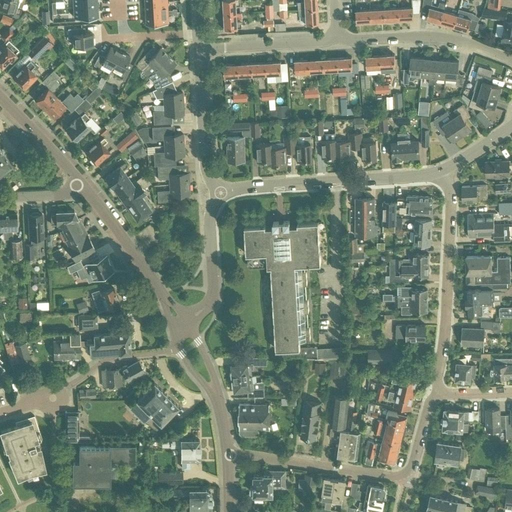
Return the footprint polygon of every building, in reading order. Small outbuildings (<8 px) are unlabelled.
[(21,9),(23,2),(16,0),(0,0),(0,7),(10,10),(10,11),(14,13),(20,14),(21,9)] [(221,0),(223,14),(235,13),(235,5),(240,5),(239,0),(221,0)] [(316,9),(315,0),(303,0),(304,1),(297,2),(298,10),(304,9),(316,9)] [(423,0),(422,11),(428,12),(426,19),(440,23),(443,11),(445,3),(440,2),(438,6),(431,4),(432,0),(423,0)] [(146,14),(167,12),(167,10),(166,2),(145,3),(146,14)] [(96,17),(95,6),(74,7),(75,18),(96,17)] [(412,7),(398,8),(399,21),(413,20),(412,7)] [(398,8),(384,9),(385,21),(399,21),(398,8)] [(316,9),(304,9),(305,23),(311,23),(311,24),(316,24),(316,23),(317,23),(316,9)] [(384,9),(370,10),(370,22),(385,21),(384,9)] [(484,9),(481,17),(506,20),(507,11),(484,9)] [(356,10),(355,10),(356,23),(370,22),(370,10),(356,10)] [(443,11),(440,23),(453,27),(456,15),(443,11)] [(167,12),(146,14),(147,25),(167,24),(167,14),(167,12)] [(236,20),(235,13),(223,14),(224,28),(236,27),(241,27),(240,20),(236,20)] [(0,19),(0,21),(10,25),(13,18),(3,14),(0,19)] [(456,15),(453,27),(467,31),(470,19),(456,15)] [(501,42),(511,44),(511,22),(505,21),(501,42)] [(0,36),(5,41),(0,45),(0,67),(1,66),(2,67),(8,60),(10,62),(16,56),(14,54),(18,49),(7,39),(14,33),(8,28),(0,36)] [(93,45),(92,33),(82,34),(81,28),(68,29),(68,39),(73,39),(73,46),(93,45)] [(51,44),(44,37),(28,53),(35,60),(45,50),(51,44)] [(102,64),(111,69),(120,51),(110,46),(105,57),(99,54),(94,65),(99,68),(102,64)] [(154,69),(168,55),(160,47),(150,57),(146,53),(138,61),(136,65),(144,73),(151,66),(154,69)] [(120,51),(111,69),(117,72),(114,76),(124,81),(130,70),(124,67),(130,56),(120,51)] [(380,55),(381,68),(389,67),(389,73),(395,72),(394,54),(380,55)] [(153,83),(156,89),(161,86),(172,81),(167,71),(176,63),(168,55),(154,69),(147,76),(153,82),(153,83)] [(367,69),(381,68),(380,55),(366,56),(367,69)] [(352,57),(337,58),(338,70),(352,69),(352,63),(352,57)] [(421,75),(423,58),(411,57),(410,69),(404,69),(403,77),(404,83),(409,84),(409,80),(413,80),(415,78),(416,74),(421,75)] [(323,58),(309,59),(309,72),(324,71),(323,58)] [(337,58),(323,58),(324,71),(338,70),(337,58)] [(435,59),(423,58),(421,75),(429,76),(429,84),(433,84),(435,59)] [(309,59),(294,60),(295,73),(309,72),(309,59)] [(447,60),(435,59),(433,84),(436,84),(437,76),(445,77),(447,60)] [(447,60),(445,77),(457,78),(456,86),(462,86),(464,74),(458,74),(459,61),(447,60)] [(30,71),(31,70),(35,70),(38,67),(35,63),(32,63),(30,61),(22,69),(21,68),(16,73),(17,74),(13,78),(19,84),(19,86),(21,88),(23,87),(24,88),(36,77),(30,71)] [(281,61),(266,62),(267,74),(275,74),(276,82),(282,81),(281,73),(281,61)] [(266,62),(252,63),(253,75),(267,74),(266,62)] [(238,63),(223,64),(224,77),(238,76),(238,63)] [(252,63),(238,63),(238,76),(253,75),(252,63)] [(35,100),(44,109),(56,97),(50,91),(59,83),(56,80),(60,76),(58,74),(54,70),(42,82),(48,87),(35,100)] [(480,92),(498,98),(501,87),(488,83),(491,76),(477,72),(475,80),(483,82),(480,92)] [(369,87),(368,75),(361,75),(362,88),(369,87)] [(177,93),(172,81),(161,86),(156,89),(152,91),(156,99),(163,98),(164,104),(183,103),(182,92),(177,93)] [(105,82),(102,89),(108,92),(111,85),(105,82)] [(102,91),(100,89),(97,86),(85,98),(90,103),(99,94),(102,91)] [(480,92),(474,90),(471,101),(471,100),(469,107),(480,110),(482,104),(495,108),(498,98),(480,92)] [(393,93),(394,107),(402,107),(401,93),(393,93)] [(56,97),(44,109),(54,118),(74,98),(70,95),(62,103),(56,97)] [(121,106),(126,111),(131,106),(126,101),(121,106)] [(183,103),(164,104),(164,110),(153,111),(153,124),(172,123),(172,115),(184,114),(183,103)] [(451,119),(462,135),(471,129),(464,118),(469,114),(462,104),(453,110),(457,115),(451,119)] [(275,106),(275,107),(276,117),(288,117),(287,105),(275,106)] [(375,115),(375,106),(365,106),(365,115),(375,115)] [(451,119),(446,111),(432,120),(440,133),(446,130),(453,141),(462,135),(451,119)] [(491,124),(480,111),(475,116),(485,129),(491,124)] [(89,129),(94,134),(100,128),(91,118),(90,118),(85,112),(76,120),(75,120),(69,125),(70,126),(65,130),(71,136),(70,138),(74,142),(89,129)] [(128,116),(134,126),(140,122),(134,112),(128,116)] [(384,117),(379,117),(380,130),(388,130),(387,117),(384,117)] [(355,118),(356,127),(365,126),(364,118),(355,118)] [(324,133),(323,119),(315,120),(315,134),(324,133)] [(260,121),(251,122),(251,136),(260,136),(260,121)] [(250,122),(228,122),(228,131),(250,130),(250,122)] [(98,131),(102,135),(108,130),(104,126),(98,131)] [(164,140),(164,146),(183,145),(183,134),(171,134),(170,126),(152,127),(152,140),(164,140)] [(421,127),(422,145),(430,145),(429,127),(421,127)] [(124,138),(130,144),(138,136),(132,130),(124,138)] [(356,148),(355,132),(349,133),(349,140),(336,141),(337,157),(336,157),(336,159),(352,158),(351,148),(356,148)] [(355,132),(356,148),(362,148),(362,160),(377,159),(376,140),(363,141),(362,132),(355,132)] [(404,133),(406,156),(419,155),(418,140),(410,140),(409,132),(404,133)] [(406,156),(404,133),(398,133),(398,141),(389,142),(390,150),(392,150),(393,159),(401,158),(401,157),(406,156)] [(290,137),(291,152),(297,152),(297,162),(313,161),(311,135),(305,136),(305,143),(298,144),(297,136),(290,137)] [(227,137),(228,160),(245,160),(244,136),(227,137)] [(272,161),(272,166),(287,165),(286,153),(291,152),(290,137),(284,137),(285,147),(272,147),(271,147),(272,161)] [(336,141),(336,139),(321,140),(322,158),(336,157),(337,157),(336,141)] [(127,148),(136,160),(146,153),(137,141),(127,148)] [(103,146),(99,142),(96,145),(94,144),(89,148),(90,150),(87,153),(91,158),(90,160),(93,163),(95,163),(96,164),(109,153),(103,146)] [(258,162),(272,161),(271,147),(272,147),(272,143),(256,144),(258,162)] [(173,165),(172,156),(184,156),(183,145),(164,146),(164,152),(153,152),(154,166),(157,166),(173,165)] [(0,171),(12,162),(0,146),(0,171)] [(509,176),(509,160),(486,161),(486,177),(509,176)] [(112,187),(113,187),(126,177),(122,171),(127,167),(124,163),(119,167),(105,177),(107,180),(107,182),(109,186),(111,186),(112,187)] [(157,166),(158,179),(169,179),(169,185),(189,183),(188,173),(176,173),(176,165),(173,165),(157,166)] [(141,179),(142,181),(146,186),(149,183),(147,174),(141,179)] [(139,184),(137,182),(135,180),(131,183),(126,177),(113,187),(114,188),(113,190),(116,194),(118,194),(120,197),(134,187),(139,184)] [(189,183),(169,185),(170,190),(157,191),(157,202),(178,201),(177,195),(189,194),(189,183)] [(496,184),(496,193),(511,192),(510,183),(496,184)] [(139,184),(134,187),(120,197),(121,199),(121,201),(124,205),(126,205),(136,219),(150,209),(140,195),(144,192),(139,184)] [(462,186),(463,202),(477,201),(477,200),(488,199),(487,185),(477,185),(462,186)] [(397,199),(397,201),(396,214),(404,214),(404,212),(406,212),(419,213),(420,205),(420,196),(407,196),(407,200),(397,199)] [(420,205),(419,213),(432,213),(433,199),(431,196),(431,197),(420,196),(420,205)] [(355,198),(356,235),(377,235),(377,224),(375,224),(374,198),(355,198)] [(383,201),(383,230),(396,231),(396,219),(396,214),(397,201),(383,201)] [(499,214),(511,213),(511,201),(499,202),(499,214)] [(58,224),(60,227),(78,217),(74,210),(57,211),(57,213),(51,213),(51,223),(57,223),(57,224),(58,224)] [(13,238),(13,230),(17,229),(17,213),(0,213),(0,230),(4,230),(4,238),(13,238)] [(32,245),(38,245),(38,238),(43,238),(42,215),(40,215),(38,213),(34,213),(32,216),(30,216),(31,239),(32,239),(32,245)] [(468,214),(469,226),(494,224),(493,213),(468,214)] [(60,227),(68,243),(88,234),(79,217),(78,217),(60,227)] [(416,218),(415,232),(431,232),(431,227),(432,226),(433,223),(431,221),(431,219),(416,218)] [(245,233),(246,249),(249,249),(250,255),(251,255),(251,259),(249,259),(248,260),(247,262),(247,265),(247,267),(250,268),(252,268),(274,267),(275,272),(271,272),(272,289),(276,288),(276,300),(273,300),(274,316),(277,316),(278,327),(274,327),(275,344),(279,343),(279,349),(278,349),(278,357),(300,355),(317,356),(317,347),(300,347),(300,340),(310,339),(310,327),(306,328),(305,312),(309,312),(308,300),(304,300),(303,284),(307,284),(306,272),(302,272),(302,265),(321,264),(320,255),(317,255),(316,244),(320,244),(319,228),(315,228),(315,222),(297,223),(297,225),(290,226),(289,221),(273,222),(273,227),(265,227),(265,225),(248,226),(248,232),(245,233)] [(494,224),(469,226),(469,237),(494,236),(495,242),(510,241),(509,224),(494,224)] [(431,232),(415,232),(414,244),(430,245),(430,243),(431,242),(432,239),(430,237),(431,232)] [(88,234),(68,243),(76,260),(96,250),(88,234)] [(355,252),(357,252),(356,243),(356,238),(348,238),(349,252),(355,252)] [(11,240),(12,257),(22,257),(21,240),(11,240)] [(356,243),(357,252),(366,251),(366,243),(356,243)] [(38,258),(38,245),(32,245),(27,246),(27,258),(38,258)] [(351,253),(351,262),(364,261),(364,252),(351,253)] [(409,259),(403,259),(403,265),(409,265),(429,265),(429,254),(410,254),(409,259)] [(467,284),(481,283),(507,283),(511,282),(510,257),(497,257),(498,271),(492,271),(491,255),(466,256),(467,284)] [(77,268),(81,278),(87,276),(89,281),(113,271),(114,269),(112,266),(110,265),(110,264),(111,263),(108,257),(107,258),(105,257),(105,256),(77,268)] [(77,268),(83,265),(81,260),(74,263),(72,264),(70,265),(68,266),(70,271),(77,268)] [(409,265),(403,265),(395,265),(395,270),(402,270),(402,275),(408,275),(429,275),(429,265),(409,265)] [(465,289),(466,302),(494,301),(493,291),(508,290),(507,283),(481,283),(482,289),(465,289)] [(383,300),(394,300),(402,300),(408,300),(427,301),(427,289),(412,289),(412,286),(397,286),(397,295),(393,295),(393,294),(383,294),(383,300)] [(91,292),(98,312),(100,311),(120,304),(114,287),(101,292),(100,289),(91,292)] [(402,300),(394,300),(394,306),(402,306),(402,314),(410,314),(412,312),(427,312),(427,301),(408,300),(402,300)] [(494,301),(466,302),(466,314),(483,313),(482,306),(494,305),(494,301)] [(78,305),(80,312),(87,309),(85,302),(78,305)] [(360,305),(349,305),(349,314),(360,314),(360,305)] [(500,307),(499,308),(500,316),(511,315),(511,305),(501,306),(500,306),(500,307)] [(20,322),(32,322),(32,314),(20,314),(20,322)] [(96,315),(84,315),(84,329),(96,329),(96,315)] [(493,321),(492,328),(492,331),(500,332),(500,330),(500,325),(500,321),(493,321)] [(357,322),(353,326),(358,333),(363,329),(357,322)] [(397,336),(407,336),(406,339),(425,340),(426,325),(397,324),(397,330),(397,336)] [(462,344),(484,345),(484,328),(462,327),(462,344)] [(94,339),(86,340),(87,343),(89,343),(89,345),(90,354),(119,352),(119,353),(121,353),(130,352),(129,332),(94,334),(94,339)] [(70,334),(63,334),(63,340),(66,340),(67,358),(80,358),(80,345),(80,343),(70,343),(70,334)] [(80,334),(70,334),(70,343),(80,343),(80,340),(80,334)] [(66,340),(63,340),(54,340),(54,358),(67,358),(66,340)] [(16,347),(21,362),(30,360),(25,345),(16,347)] [(368,364),(382,364),(382,350),(368,350),(368,364)] [(253,357),(254,365),(267,365),(267,357),(253,357)] [(511,357),(494,358),(494,378),(508,378),(508,376),(511,376),(511,357)] [(106,369),(107,386),(122,385),(121,375),(125,373),(129,379),(144,370),(138,360),(128,365),(127,363),(119,368),(106,369)] [(331,361),(329,378),(337,379),(339,362),(331,361)] [(232,365),(233,378),(252,376),(251,363),(232,365)] [(325,373),(325,364),(316,363),(315,373),(325,373)] [(470,382),(470,377),(475,377),(476,365),(472,364),(457,363),(455,380),(470,382)] [(348,374),(349,365),(341,364),(340,373),(348,374)] [(301,394),(307,395),(309,371),(303,370),(301,394)] [(393,378),(416,383),(419,375),(402,371),(401,375),(394,373),(393,378)] [(256,375),(252,376),(233,378),(235,391),(253,389),(254,388),(253,383),(257,382),(256,375)] [(398,388),(414,392),(416,383),(393,378),(392,382),(399,384),(398,388)] [(137,399),(161,422),(178,405),(154,381),(137,399)] [(254,388),(253,389),(253,396),(265,396),(264,388),(254,388)] [(388,395),(412,401),(414,392),(398,388),(397,393),(390,391),(388,395)] [(79,391),(80,398),(92,398),(91,390),(79,391)] [(130,399),(135,394),(131,390),(126,396),(130,399)] [(383,394),(377,393),(375,399),(382,401),(383,394)] [(412,401),(388,395),(388,399),(395,401),(394,405),(410,409),(412,401)] [(330,425),(346,427),(349,397),(333,396),(330,425)] [(301,437),(316,439),(317,434),(319,419),(318,418),(319,413),(320,414),(321,403),(305,401),(303,411),(304,411),(303,417),(303,416),(301,432),(301,437)] [(270,429),(270,404),(239,405),(239,412),(239,423),(239,428),(240,428),(240,434),(242,435),(255,436),(258,433),(258,429),(270,429)] [(500,428),(506,428),(506,415),(500,415),(500,408),(486,409),(487,430),(500,430),(500,428)] [(390,420),(405,423),(407,416),(397,413),(397,412),(388,409),(386,415),(388,416),(388,419),(390,420)] [(444,418),(468,420),(478,421),(478,411),(472,410),(472,412),(464,411),(444,409),(444,418)] [(65,441),(79,441),(78,411),(65,411),(65,441)] [(347,428),(355,429),(357,412),(350,411),(347,428)] [(1,431),(9,456),(18,477),(27,473),(31,472),(35,471),(45,468),(40,446),(36,447),(34,441),(42,439),(40,431),(34,415),(20,420),(21,424),(1,431)] [(468,420),(444,418),(443,430),(462,431),(467,431),(468,420)] [(377,420),(375,427),(402,433),(405,423),(390,420),(388,419),(386,424),(382,423),(382,421),(377,420)] [(384,435),(382,440),(400,445),(402,433),(375,427),(373,435),(379,436),(379,434),(384,435)] [(335,455),(346,456),(350,431),(339,429),(335,455)] [(350,431),(346,456),(357,458),(360,432),(350,431)] [(200,439),(181,439),(181,446),(181,459),(182,459),(182,468),(190,468),(190,459),(200,459),(200,439)] [(366,447),(370,448),(378,450),(379,450),(397,454),(400,445),(382,440),(382,442),(381,444),(368,441),(366,447)] [(438,442),(435,460),(437,461),(445,462),(458,464),(459,458),(463,459),(465,448),(460,448),(461,445),(438,442)] [(115,473),(115,468),(117,468),(120,465),(135,466),(135,446),(110,446),(110,445),(79,445),(79,460),(73,460),(73,482),(110,482),(110,473),(115,473)] [(378,450),(370,448),(368,457),(373,458),(374,454),(378,455),(377,459),(392,463),(395,461),(397,454),(379,450),(378,450)] [(476,468),(468,467),(466,477),(474,478),(476,468)] [(251,491),(254,494),(255,494),(254,499),(263,499),(263,494),(273,494),(273,487),(285,487),(285,470),(265,470),(265,473),(264,473),(264,475),(254,475),(254,484),(251,487),(251,491)] [(159,486),(174,486),(174,474),(158,474),(159,486)] [(305,474),(304,480),(308,480),(307,490),(315,491),(317,475),(305,474)] [(332,501),(335,479),(325,477),(323,493),(322,499),(326,500),(325,508),(330,509),(332,501)] [(488,477),(487,485),(489,486),(497,487),(498,478),(488,477)] [(335,479),(332,501),(342,502),(341,511),(347,511),(349,496),(343,495),(345,481),(335,479)] [(350,495),(352,496),(352,498),(359,499),(360,494),(356,493),(358,484),(352,482),(350,495)] [(368,484),(365,499),(366,499),(374,500),(376,494),(384,496),(386,490),(384,487),(368,484)] [(497,489),(487,487),(485,495),(496,497),(497,489)] [(189,497),(189,489),(173,489),(173,497),(189,497)] [(189,489),(189,497),(189,511),(206,511),(211,509),(211,504),(212,504),(212,498),(211,498),(211,492),(206,489),(189,489)] [(366,499),(365,499),(365,502),(361,501),(359,509),(373,511),(381,511),(384,496),(376,494),(374,500),(366,499)] [(446,511),(463,511),(465,506),(466,503),(431,494),(428,508),(446,511)]
